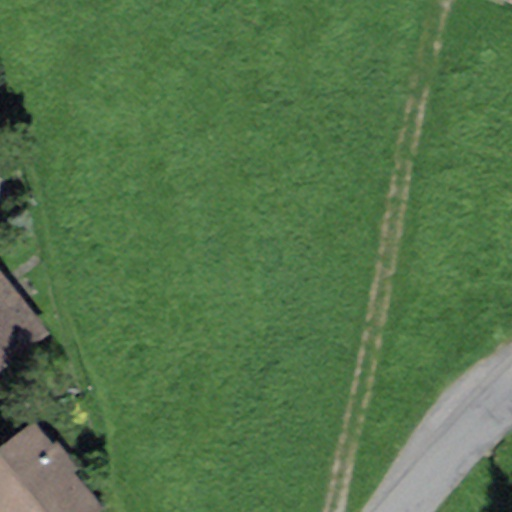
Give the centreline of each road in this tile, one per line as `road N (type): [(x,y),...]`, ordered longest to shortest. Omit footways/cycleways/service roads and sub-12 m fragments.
road 1 (track): [(332,511),(422,60),(442,0)]
road 2 (tertiary): [(511,401),(414,511)]
